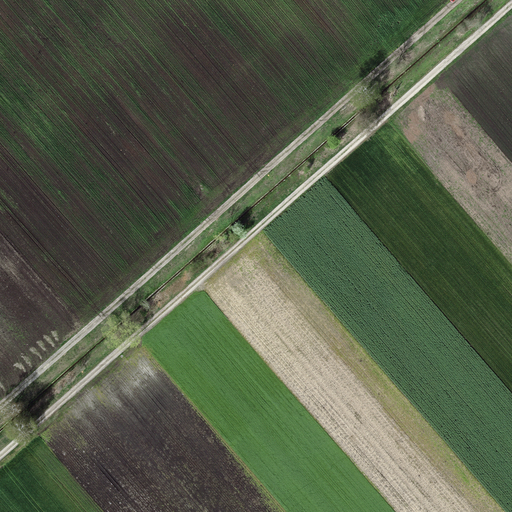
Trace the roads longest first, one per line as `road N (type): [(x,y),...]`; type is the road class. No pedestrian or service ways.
road 1 (track): [(511,3),(0,459)]
road 2 (track): [(0,407),(460,0)]
